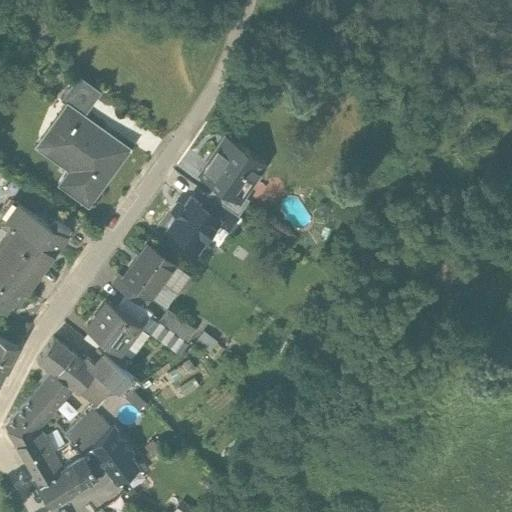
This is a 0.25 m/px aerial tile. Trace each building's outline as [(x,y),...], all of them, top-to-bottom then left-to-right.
[(83,115),(100,90),(78,75),(60,100),(67,105),(68,103),(83,115)] [(71,188),(89,200),(98,187),(100,188),(129,148),(83,115),(68,103),(67,105),(43,137),(86,168),(71,188)] [(238,200),(242,194),(265,160),(225,134),(198,174),(215,185),(238,200)] [(215,185),(208,194),(238,214),(249,198),(242,194),(238,200),(215,185)] [(71,188),(68,192),(86,204),(89,200),(71,188)] [(65,233),(67,235),(72,238),(83,222),(44,194),(33,210),(51,223),(55,217),(70,227),(65,233)] [(219,218),(216,222),(227,230),(238,214),(208,194),(200,204),(219,218)] [(190,197),(167,228),(196,249),(216,222),(219,218),(200,204),(190,197)] [(18,200),(0,225),(0,308),(4,312),(11,302),(17,306),(27,291),(26,290),(52,253),(54,254),(67,235),(65,233),(70,227),(55,217),(51,223),(33,210),(18,200)] [(147,244),(122,278),(149,297),(174,263),(147,244)] [(138,325),(137,327),(142,331),(154,315),(126,293),(118,303),(136,317),(133,322),(138,325)] [(106,302),(87,326),(119,350),(137,327),(138,325),(133,322),(136,317),(118,303),(114,308),(106,302)] [(192,329),(168,309),(160,322),(184,341),(192,329)] [(226,350),(203,333),(194,345),(217,362),(226,350)] [(17,344),(0,336),(0,356),(9,361),(17,344)] [(93,370),(90,368),(53,338),(37,360),(52,371),(71,386),(78,391),(93,370)] [(93,370),(104,379),(117,364),(102,353),(90,368),(93,370)] [(9,361),(0,356),(0,376),(1,377),(9,361)] [(93,370),(78,391),(94,405),(96,403),(97,405),(101,402),(112,410),(125,394),(104,379),(93,370)] [(5,427),(15,446),(41,430),(38,426),(71,386),(52,371),(5,427)] [(91,408),(81,418),(90,428),(101,418),(91,408)] [(82,454),(90,448),(89,446),(109,427),(101,418),(90,428),(81,418),(65,434),(71,441),(82,454)] [(109,427),(89,446),(90,448),(105,467),(116,482),(139,465),(130,454),(134,451),(114,423),(109,427)] [(63,467),(53,451),(41,430),(15,446),(38,482),(63,467)] [(68,463),(82,454),(71,441),(53,451),(63,467),(68,463)] [(90,448),(82,454),(96,474),(105,467),(90,448)] [(82,454),(68,463),(82,483),(96,474),(82,454)] [(38,482),(51,503),(82,483),(68,463),(63,467),(38,482)]
